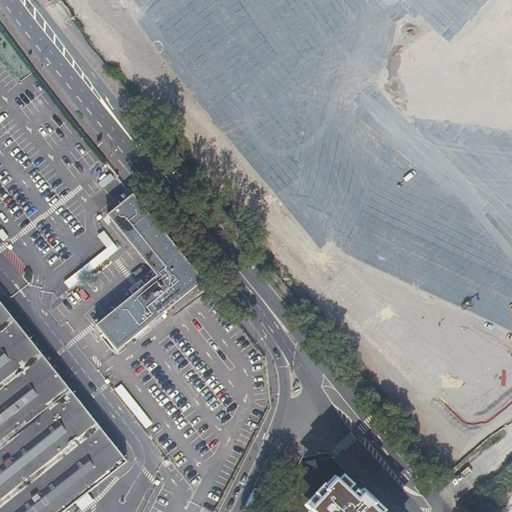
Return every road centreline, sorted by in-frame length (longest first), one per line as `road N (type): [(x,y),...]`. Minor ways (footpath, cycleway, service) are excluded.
road 1 (secondary): [(315,355),(35,0)]
road 2 (secondary): [(11,0),(271,325)]
road 3 (secondary): [(438,505),(346,393)]
road 4 (secondary): [(319,401),(407,511)]
